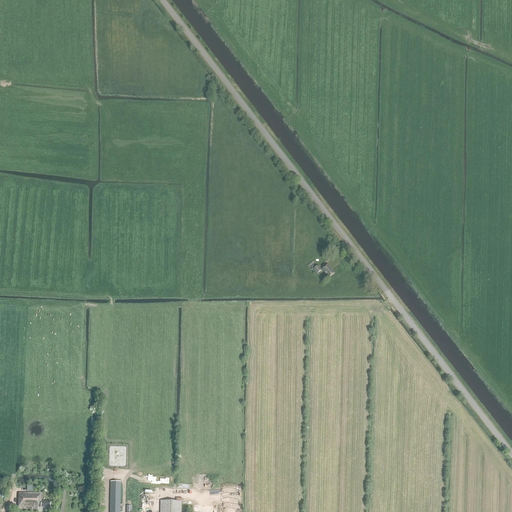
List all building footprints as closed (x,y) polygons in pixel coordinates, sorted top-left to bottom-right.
[(322,270),(328,278),(334,273),(328,265),(322,270)] [(313,270),(317,274),(321,270),(318,266),(313,270)] [(109,511),(119,511),(121,482),(111,482),(109,511)] [(240,511),(241,487),(223,487),(222,511),(240,511)] [(18,493),(17,509),(37,510),(37,507),(49,508),(49,501),(41,501),(41,494),(18,493)] [(159,511),(180,511),(181,501),(160,501),(159,511)]
